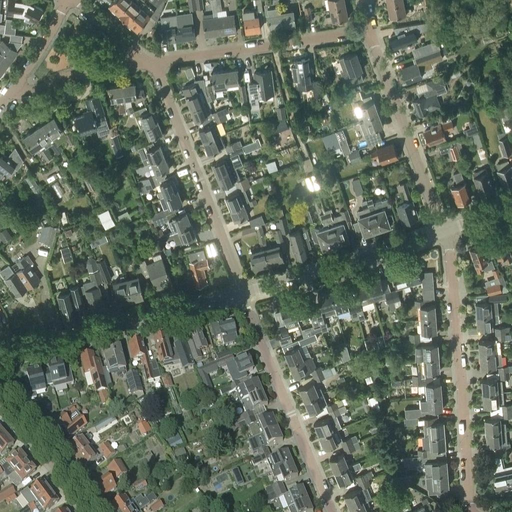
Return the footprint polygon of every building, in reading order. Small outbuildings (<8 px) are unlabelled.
[(19,0),(9,0),(8,15),(21,16),(21,15),(24,15),(36,21),(37,20),(39,19),(42,14),(41,12),(42,10),(30,3),(23,2),(23,0),(19,0)] [(107,0),(110,2),(111,2),(109,4),(118,13),(129,0),(107,0)] [(132,0),(129,0),(118,13),(128,21),(145,2),(143,0),(133,0),(132,0)] [(145,2),(128,21),(137,30),(150,15),(157,22),(165,0),(146,0),(145,2)] [(196,9),(194,0),(187,0),(189,10),(196,9)] [(202,0),(194,0),(196,9),(203,8),(202,0)] [(252,9),(242,11),(245,31),(260,30),(257,14),(262,13),(260,0),(254,0),(255,10),(253,11),(252,9)] [(272,0),(273,6),(265,8),(266,15),(268,15),(270,28),(282,26),(280,7),(279,7),(278,0),(272,0)] [(327,0),(330,10),(345,7),(343,0),(327,0)] [(403,2),(387,6),(390,18),(405,15),(405,14),(411,13),(410,9),(404,10),(403,2)] [(286,6),(280,7),(282,26),(295,25),(293,11),(287,12),(286,6)] [(331,16),(325,17),(326,22),(332,21),(347,18),(345,7),(330,10),(331,16)] [(225,11),(221,11),(217,12),(218,18),(220,35),(236,33),(233,15),(226,16),(225,11)] [(192,21),(191,13),(176,15),(180,40),(195,38),(192,21)] [(172,16),(161,17),(162,25),(164,43),(180,40),(176,15),(172,16)] [(218,18),(203,20),(205,37),(220,35),(218,18)] [(404,32),(389,37),(394,49),(408,44),(417,41),(413,29),(404,32)] [(3,41),(0,44),(0,59),(8,65),(17,52),(3,41)] [(427,55),(439,50),(437,42),(412,51),(415,59),(427,55)] [(439,50),(427,55),(430,63),(442,59),(439,50)] [(343,57),(338,59),(342,70),(340,70),(346,86),(363,80),(360,71),(361,70),(355,53),(343,57)] [(295,67),(291,68),(293,82),(297,81),(298,89),(312,87),(313,97),(320,96),(318,80),(311,81),(308,59),(294,61),(295,67)] [(417,63),(401,69),(406,83),(422,77),(420,71),(429,68),(426,60),(417,64),(417,63)] [(237,69),(224,71),(226,85),(239,83),(237,69)] [(213,85),(204,86),(205,91),(207,96),(213,94),(214,94),(214,91),(227,89),(226,85),(224,71),(211,73),(213,85)] [(249,86),(247,86),(250,102),(251,111),(260,110),(258,101),(258,97),(274,94),(270,71),(254,73),(255,80),(255,81),(248,82),(249,86)] [(327,72),(321,74),(325,86),(331,84),(327,72)] [(419,98),(413,101),(418,116),(429,112),(428,110),(439,106),(435,95),(447,91),(442,77),(426,83),(429,89),(417,93),(419,98)] [(194,83),(182,88),(190,108),(209,101),(215,98),(213,94),(207,96),(205,91),(204,86),(203,80),(195,81),(194,83)] [(135,84),(122,86),(124,99),(144,97),(143,90),(136,91),(135,84)] [(244,85),(238,86),(240,101),(247,100),(244,85)] [(122,86),(109,88),(111,101),(124,99),(122,86)] [(87,114),(75,118),(80,132),(97,127),(98,131),(108,128),(98,96),(85,100),(89,110),(87,111),(87,114)] [(362,99),(352,102),(354,108),(359,107),(362,114),(357,116),(359,120),(378,113),(373,101),(364,105),(362,99)] [(511,109),(509,99),(495,103),(502,122),(511,119),(511,109)] [(209,101),(190,108),(195,121),(200,119),(211,114),(209,108),(211,107),(209,101)] [(125,105),(120,106),(121,113),(127,112),(128,114),(133,112),(134,111),(132,107),(126,109),(125,105)] [(144,126),(157,121),(155,116),(158,115),(156,109),(153,110),(153,109),(146,112),(144,107),(134,111),(133,112),(140,128),(144,126)] [(226,108),(214,113),(215,118),(228,113),(226,108)] [(204,128),(199,130),(203,142),(220,135),(225,133),(221,122),(230,119),(228,113),(215,118),(202,123),(204,128)] [(378,113),(359,120),(359,121),(364,119),(368,131),(364,133),(366,139),(376,135),(373,129),(383,126),(378,113)] [(54,117),(44,124),(52,137),(55,141),(61,150),(70,144),(75,142),(70,132),(65,134),(63,130),(54,117)] [(288,128),(285,120),(275,124),(278,132),(288,128)] [(157,121),(144,126),(149,139),(162,133),(157,121)] [(431,129),(424,132),(428,145),(445,139),(443,133),(453,129),(451,121),(440,125),(440,123),(430,127),(431,129)] [(44,124),(34,130),(42,143),(52,137),(44,124)] [(34,130),(23,137),(32,150),(42,143),(34,130)] [(500,130),(495,131),(503,156),(510,153),(502,130),(500,130)] [(340,147),(334,132),(321,137),(326,152),(340,147)] [(478,133),(472,135),(476,148),(482,146),(478,133)] [(220,135),(203,142),(208,154),(225,147),(220,135)] [(55,141),(50,144),(56,153),(61,150),(55,141)] [(239,141),(226,146),(228,151),(242,146),(239,141)] [(124,154),(120,143),(114,145),(112,145),(116,157),(124,154)] [(448,145),(442,147),(444,154),(450,152),(452,160),(459,157),(454,143),(453,143),(451,144),(448,145)] [(377,150),(369,152),(372,159),(379,156),(381,163),(397,157),(392,144),(377,150)] [(149,157),(142,160),(144,165),(164,157),(159,145),(146,151),(149,157)] [(242,146),(228,151),(230,157),(244,151),(242,146)] [(348,146),(342,149),(344,156),(351,153),(350,152),(348,146)] [(0,152),(0,177),(0,178),(4,173),(7,175),(14,167),(17,170),(23,161),(15,148),(7,158),(0,152)] [(45,148),(40,151),(46,160),(51,157),(45,148)] [(358,151),(348,155),(351,163),(361,160),(358,151)] [(164,157),(144,165),(147,171),(153,168),(156,175),(169,169),(164,157)] [(225,158),(212,163),(216,175),(235,168),(234,163),(228,165),(225,158)] [(507,161),(496,165),(498,170),(497,171),(503,187),(511,183),(511,173),(510,166),(509,167),(507,161)] [(274,162),(266,165),(270,173),(277,170),(274,162)] [(235,168),(216,175),(221,187),(234,182),(236,187),(248,182),(246,177),(240,180),(235,168)] [(479,171),(472,173),(474,177),(474,178),(480,195),(493,190),(487,173),(486,173),(485,168),(479,170),(479,171)] [(452,189),(450,191),(452,195),(454,196),(457,203),(470,198),(464,183),(460,171),(453,174),(457,185),(451,187),(452,189)] [(308,189),(318,187),(315,173),(306,175),(308,189)] [(31,174),(25,178),(38,198),(44,194),(31,174)] [(92,174),(83,178),(89,190),(97,186),(92,174)] [(162,191),(157,194),(159,198),(177,191),(175,185),(178,184),(174,175),(164,179),(165,182),(160,184),(162,191)] [(153,176),(137,182),(139,187),(155,180),(153,176)] [(155,180),(139,187),(141,192),(157,185),(155,180)] [(238,191),(225,196),(230,208),(243,203),(249,201),(244,189),(250,187),(248,182),(236,187),(238,191)] [(407,203),(397,206),(403,223),(417,218),(407,188),(402,190),(407,203)] [(182,203),(177,191),(159,198),(163,210),(171,207),(182,203)] [(367,202),(369,208),(370,214),(376,230),(389,226),(387,223),(393,221),(392,215),(386,217),(383,208),(390,205),(388,199),(381,201),(380,198),(372,201),(371,199),(366,200),(367,202)] [(19,202),(13,206),(17,212),(23,207),(19,202)] [(243,203),(230,208),(234,221),(248,215),(243,203)] [(159,217),(173,212),(171,207),(163,210),(157,213),(159,217)] [(107,208),(97,213),(104,228),(114,223),(107,208)] [(330,211),(325,213),(335,244),(347,240),(344,228),(346,227),(346,229),(353,227),(347,209),(340,211),(341,214),(335,217),(331,214),(330,211)] [(128,210),(117,214),(120,222),(131,218),(128,210)] [(308,210),(304,211),(307,223),(312,221),(308,210)] [(175,211),(173,212),(159,217),(152,220),(155,226),(173,219),(173,217),(177,216),(175,211)] [(187,213),(186,213),(186,212),(177,216),(173,217),(173,219),(175,224),(171,226),(174,231),(178,230),(177,230),(191,224),(188,218),(189,218),(187,213)] [(313,227),(309,229),(313,241),(316,242),(320,240),(323,248),(335,244),(325,213),(320,214),(323,224),(322,227),(317,229),(313,227)] [(370,214),(358,218),(364,234),(376,230),(370,214)] [(261,215),(250,220),(252,226),(264,222),(261,215)] [(284,215),(277,217),(280,231),(288,229),(284,215)] [(174,231),(159,237),(161,242),(180,235),(182,242),(195,237),(191,224),(177,230),(178,230),(174,231)] [(49,225),(44,242),(52,244),(56,227),(49,225)] [(298,231),(288,234),(291,243),(290,243),(292,250),(293,250),(295,258),(308,254),(306,249),(310,248),(308,240),(309,240),(305,226),(298,228),(298,231)] [(254,227),(242,231),(244,237),(256,233),(254,227)] [(5,228),(0,231),(0,239),(2,243),(11,237),(5,228)] [(116,230),(108,233),(111,241),(119,238),(116,230)] [(108,241),(105,235),(99,237),(102,243),(108,241)] [(503,237),(492,241),(498,258),(504,256),(506,262),(511,260),(503,237)] [(214,242),(205,245),(206,251),(216,248),(214,242)] [(279,245),(264,249),(268,263),(283,259),(279,245)] [(481,245),(469,249),(478,273),(493,267),(491,260),(487,262),(481,245)] [(264,249),(250,253),(254,267),(268,263),(264,249)] [(203,250),(188,254),(190,262),(189,263),(196,287),(207,284),(203,268),(209,267),(206,259),(205,259),(203,250)] [(144,260),(139,262),(140,265),(145,277),(150,275),(156,290),(172,284),(160,254),(152,257),(154,262),(146,265),(144,260)] [(21,268),(16,272),(28,288),(40,280),(30,265),(33,263),(27,255),(17,262),(21,268)] [(93,289),(85,291),(91,310),(104,307),(97,283),(101,282),(98,271),(95,260),(92,258),(88,259),(86,263),(89,274),(93,289)] [(102,259),(97,262),(105,281),(110,279),(102,259)] [(137,276),(125,279),(131,300),(143,297),(138,280),(145,277),(140,265),(134,268),(137,276)] [(417,266),(404,269),(409,284),(421,280),(423,287),(424,300),(425,300),(434,299),(432,272),(419,272),(417,266)] [(498,268),(492,270),(495,278),(498,277),(501,286),(506,285),(502,275),(500,276),(498,268)] [(404,269),(391,273),(396,288),(401,286),(403,292),(410,290),(409,284),(404,269)] [(16,272),(5,280),(16,296),(28,288),(16,272)] [(121,281),(113,283),(118,303),(119,305),(125,304),(124,302),(131,300),(125,279),(123,275),(120,276),(121,281)] [(380,277),(367,281),(373,302),(379,300),(377,293),(384,291),(380,277)] [(353,303),(356,313),(359,321),(365,319),(361,305),(373,302),(367,281),(354,284),(359,301),(353,303)] [(500,284),(489,287),(491,294),(501,291),(500,284)] [(58,296),(65,323),(77,320),(73,306),(74,305),(74,306),(83,304),(79,286),(70,289),(71,293),(58,296)] [(343,288),(330,292),(336,313),(349,309),(350,315),(356,313),(353,303),(348,305),(343,288)] [(397,290),(391,292),(394,302),(400,300),(397,290)] [(322,312),(316,314),(319,324),(322,333),(328,331),(324,317),(336,313),(330,292),(317,296),(322,312)] [(391,292),(385,294),(388,304),(388,303),(391,311),(396,309),(394,302),(391,292)] [(493,301),(475,303),(476,316),(498,314),(497,302),(508,301),(508,294),(492,295),(493,301)] [(305,299),(293,303),(297,317),(310,313),(305,299)] [(424,300),(414,301),(415,307),(419,307),(420,320),(435,319),(434,305),(425,306),(425,300),(424,300)] [(293,303),(280,307),(284,321),(297,317),(293,303)] [(316,314),(310,316),(313,326),(319,324),(316,314)] [(498,314),(476,316),(477,330),(492,328),(492,323),(499,322),(498,314)] [(435,319),(420,320),(421,333),(436,332),(435,319)] [(222,321),(210,324),(214,340),(221,338),(223,347),(224,347),(236,343),(238,343),(232,322),(223,325),(222,321)] [(285,324),(279,325),(282,335),(288,334),(285,324)] [(199,327),(188,331),(193,346),(188,348),(193,361),(201,358),(199,351),(207,348),(199,327)] [(382,334),(364,339),(367,350),(386,345),(382,334)] [(312,340),(310,335),(298,340),(301,345),(304,344),(312,340)] [(166,336),(154,339),(160,364),(172,361),(166,336)] [(409,341),(401,341),(401,345),(409,345),(409,347),(415,347),(415,359),(417,359),(438,357),(437,344),(420,345),(419,339),(409,340),(409,341)] [(493,340),(478,341),(479,355),(494,353),(493,340)] [(185,341),(172,345),(174,349),(178,359),(182,371),(194,366),(185,341)] [(141,342),(129,345),(133,361),(140,359),(146,382),(160,379),(157,370),(152,372),(151,365),(149,366),(145,350),(143,350),(141,342)] [(298,346),(284,352),(289,364),(310,356),(305,344),(298,347),(298,346)] [(112,352),(103,355),(108,374),(117,372),(118,376),(126,374),(119,348),(111,350),(112,352)] [(365,352),(358,355),(363,367),(359,368),(362,375),(372,371),(365,352)] [(500,353),(494,353),(479,355),(480,368),(497,366),(498,372),(508,371),(511,371),(511,365),(501,366),(500,353)] [(93,355),(80,358),(84,375),(90,373),(95,393),(99,392),(107,390),(106,387),(101,369),(101,366),(100,363),(95,364),(93,355)] [(231,356),(213,363),(215,370),(234,362),(231,356)] [(310,356),(289,364),(294,377),(311,370),(313,375),(322,371),(320,366),(316,367),(312,356),(310,357),(310,356)] [(438,357),(417,359),(417,364),(424,364),(424,372),(439,371),(438,357)] [(247,359),(234,364),(239,376),(252,371),(247,359)] [(61,362),(48,366),(54,390),(73,385),(70,371),(63,373),(61,362)] [(30,389),(23,390),(26,402),(36,399),(35,394),(45,392),(44,387),(52,385),(53,390),(54,390),(48,366),(47,366),(49,372),(41,374),(40,370),(26,373),(30,389)] [(330,368),(322,371),(313,375),(315,381),(333,374),(330,368)] [(136,373),(124,376),(130,396),(142,392),(136,373)] [(422,378),(412,378),(413,385),(418,384),(419,393),(420,393),(421,397),(441,396),(440,383),(433,383),(433,377),(422,378)] [(496,378),(481,380),(482,393),(502,392),(501,380),(496,380),(496,378)] [(238,382),(218,390),(221,396),(235,390),(240,402),(261,393),(256,381),(240,388),(238,382)] [(313,382),(299,388),(304,400),(322,393),(320,388),(316,390),(313,382)] [(502,392),(482,393),(483,406),(498,405),(498,403),(503,403),(502,392)] [(261,393),(240,402),(245,415),(241,416),(244,422),(253,418),(251,413),(253,412),(267,406),(261,393)] [(322,393),(304,400),(309,413),(326,406),(328,411),(337,407),(335,402),(327,405),(322,393)] [(427,410),(410,412),(410,418),(435,416),(435,410),(442,409),(441,396),(421,397),(421,398),(426,397),(427,410)] [(57,410),(68,407),(66,400),(55,403),(57,410)] [(66,413),(49,426),(57,437),(62,433),(67,440),(75,433),(85,425),(75,413),(79,410),(75,405),(66,413)] [(435,416),(410,418),(411,423),(415,423),(416,424),(428,423),(429,436),(444,435),(443,421),(436,422),(435,416)] [(244,422),(236,425),(239,431),(254,425),(257,432),(252,434),(251,437),(253,440),(255,439),(277,429),(271,417),(255,424),(253,418),(244,422)] [(499,417),(484,418),(485,432),(505,430),(505,423),(500,423),(499,417)] [(106,418),(92,426),(96,432),(110,424),(106,418)] [(328,418),(314,424),(319,436),(333,430),(328,418)] [(137,425),(141,436),(151,431),(147,421),(137,425)] [(277,429),(255,439),(257,444),(261,442),(264,449),(256,452),(258,458),(268,454),(266,449),(282,442),(277,429)] [(333,430),(319,436),(324,449),(338,443),(333,430)] [(505,430),(485,432),(486,445),(494,444),(494,450),(505,450),(505,448),(510,448),(510,443),(507,443),(505,430)] [(418,454),(413,454),(413,456),(440,454),(440,448),(445,448),(444,435),(429,436),(422,436),(423,449),(418,450),(418,454)] [(5,436),(0,440),(0,456),(13,445),(5,436)] [(81,440),(68,450),(75,460),(89,450),(85,444),(90,440),(87,436),(82,440),(81,440)] [(396,437),(387,439),(391,455),(400,453),(396,437)] [(178,438),(167,444),(170,450),(182,444),(178,438)] [(358,441),(343,447),(345,453),(360,447),(358,441)] [(89,450),(75,460),(83,470),(96,460),(97,461),(103,456),(106,461),(114,454),(107,444),(93,455),(89,450)] [(182,448),(172,452),(175,459),(185,455),(182,448)] [(7,464),(2,469),(5,472),(4,474),(8,478),(14,473),(27,462),(19,453),(15,456),(14,454),(8,459),(10,461),(6,464),(7,464)] [(286,453),(273,459),(278,471),(292,465),(286,453)] [(268,454),(258,458),(261,464),(271,460),(268,454)] [(343,454),(329,460),(334,472),(348,466),(343,454)] [(440,454),(413,456),(413,462),(419,461),(419,462),(425,462),(426,475),(447,473),(446,460),(440,460),(440,454)] [(497,469),(491,470),(495,490),(508,487),(504,467),(502,456),(495,457),(497,469)] [(100,484),(95,487),(102,498),(116,489),(112,483),(116,480),(127,473),(119,461),(108,468),(112,473),(99,482),(100,484)] [(19,479),(13,483),(16,486),(21,482),(22,483),(35,471),(27,462),(14,473),(19,479)] [(278,471),(271,474),(273,479),(280,476),(283,483),(297,478),(292,465),(278,471)] [(348,466),(334,472),(339,484),(353,478),(348,466)] [(237,482),(242,481),(237,468),(233,470),(237,482)] [(370,471),(355,477),(358,483),(368,479),(372,477),(370,471)] [(425,479),(421,480),(421,488),(428,488),(429,494),(439,493),(439,487),(448,486),(447,473),(426,475),(425,475),(425,479)] [(398,487),(405,484),(404,476),(396,477),(398,487)] [(371,498),(366,486),(370,484),(368,479),(358,483),(360,489),(344,495),(349,508),(363,502),(371,498)] [(143,481),(132,487),(136,493),(146,487),(143,481)] [(20,495),(28,506),(31,503),(33,505),(36,503),(51,492),(43,483),(30,493),(27,489),(20,495)] [(281,484),(264,491),(267,497),(283,490),(281,484)] [(12,486),(0,493),(0,503),(8,499),(16,493),(12,486)] [(267,497),(265,497),(268,503),(282,498),(287,510),(307,501),(301,489),(288,494),(288,495),(286,496),(283,490),(267,497)] [(36,503),(43,511),(44,511),(58,502),(51,492),(36,503)] [(135,504),(124,511),(139,511),(138,510),(159,496),(157,493),(153,495),(153,494),(143,501),(136,506),(135,504)] [(124,497),(110,506),(113,511),(124,511),(135,504),(136,506),(143,501),(140,497),(133,502),(132,499),(128,502),(124,497)] [(423,505),(412,511),(431,511),(434,511),(426,498),(421,501),(423,505)] [(157,501),(148,507),(151,511),(155,511),(161,508),(157,501)] [(287,511),(311,511),(307,501),(287,510),(287,511)] [(367,511),(363,502),(349,508),(350,511),(377,511),(377,510),(372,511),(367,511)] [(28,506),(19,511),(31,511),(36,509),(33,505),(31,503),(28,506)]
